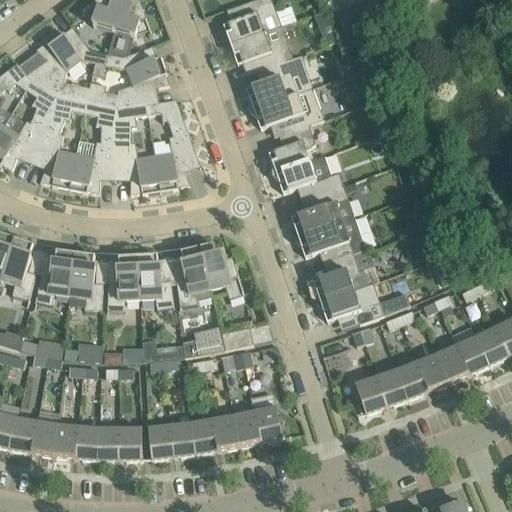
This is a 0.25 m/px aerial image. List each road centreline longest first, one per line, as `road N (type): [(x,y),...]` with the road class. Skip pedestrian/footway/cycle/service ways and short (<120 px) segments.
road 1 (residential): [(341,486),(254,208)]
road 2 (residential): [(254,208),(113,229),(51,222),(0,204)]
road 3 (residential): [(254,208),(172,0)]
road 4 (unclassified): [(472,439),(341,486)]
